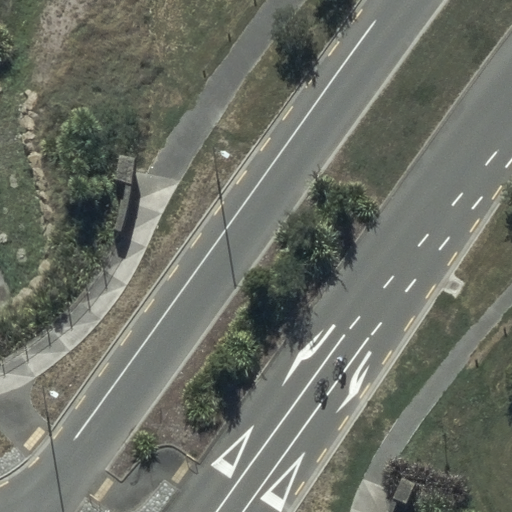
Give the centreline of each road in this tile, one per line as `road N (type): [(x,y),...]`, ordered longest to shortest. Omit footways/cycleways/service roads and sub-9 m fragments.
road 1 (tertiary): [(80,471),(410,0)]
road 2 (tertiary): [(428,224),(328,328),(191,511)]
road 3 (tertiary): [(428,224),(369,354),(263,511)]
road 4 (tertiary): [(511,102),(428,224)]
